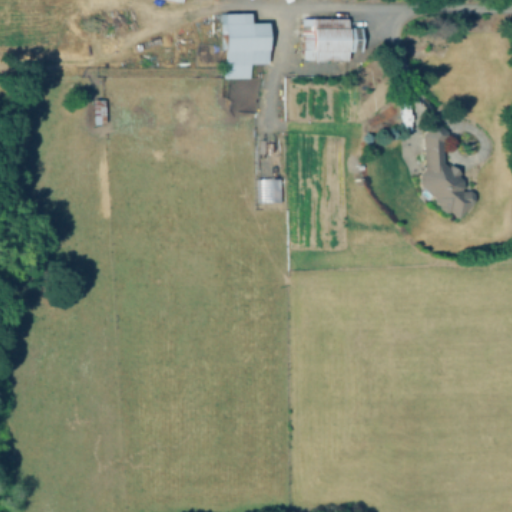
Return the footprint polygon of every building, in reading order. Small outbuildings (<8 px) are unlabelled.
[(263,37),(263,62),(246,62),(247,78),(219,78),(219,13),(245,13),(246,22),(263,22),(263,37)] [(358,28),(358,50),(343,50),(343,60),(298,59),(298,49),(297,49),(297,34),(298,34),(298,18),(343,18),(343,28),(358,28)] [(105,123),(92,124),(91,99),(104,99),(105,123)] [(443,162),(447,166),(449,164),(459,173),(457,175),(461,179),(462,187),(460,189),(461,190),(469,190),(473,193),(473,200),(457,218),(448,211),(447,213),(445,212),(444,213),(437,207),(439,206),(434,201),(433,197),(419,185),(418,174),(423,168),(421,134),(432,122),(436,122),(446,131),(447,135),(442,141),(443,162)] [(257,183),(278,183),(278,205),(257,205),(257,183)]
